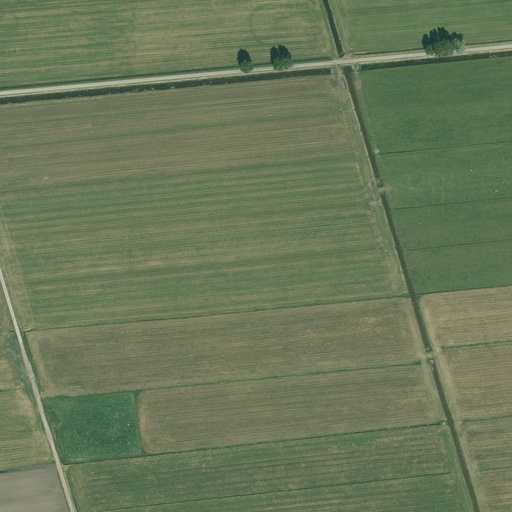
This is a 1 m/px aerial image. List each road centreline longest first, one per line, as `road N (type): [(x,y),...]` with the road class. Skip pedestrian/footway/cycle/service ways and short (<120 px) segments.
road 1 (unclassified): [(0,92),(511,45)]
road 2 (track): [(71,511),(20,342)]
